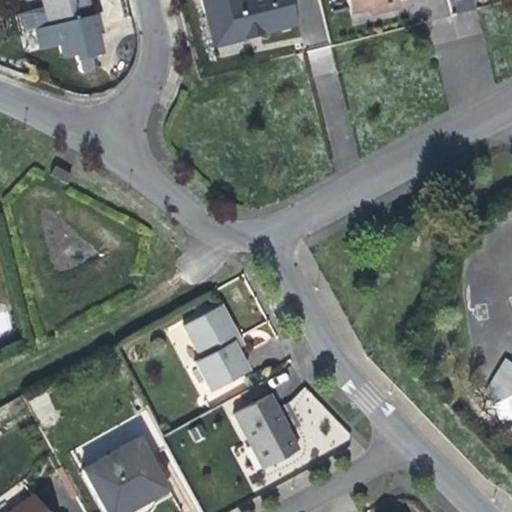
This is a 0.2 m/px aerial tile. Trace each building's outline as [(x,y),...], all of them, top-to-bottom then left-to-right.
[(37,0),(40,7),(16,14),(21,33),(33,29),(39,48),(52,44),(92,32),(96,31),(92,15),(88,16),(83,0),(37,0)] [(197,0),(211,51),(261,38),(293,30),(285,0),(197,0)] [(377,8),(391,4),(392,4),(390,0),(342,0),(347,16),(377,8)] [(98,53),(92,32),(52,44),(57,61),(75,55),(76,60),(88,56),(98,53)] [(91,68),(90,65),(88,56),(76,60),(79,68),(80,71),(83,72),(86,73),(88,72),(90,70),(91,68)] [(181,330),(194,355),(229,336),(233,342),(238,339),(221,308),(181,330)] [(229,336),(194,355),(187,359),(206,394),(249,371),(240,355),(233,342),(229,336)] [(484,393),(497,418),(511,418),(511,366),(505,360),(484,393)] [(268,393),(230,414),(260,469),(294,450),(281,426),(285,423),(280,415),(268,393)] [(137,437),(79,468),(102,511),(122,511),(136,505),(165,490),(137,437)] [(45,511),(35,498),(14,511),(45,511)]
